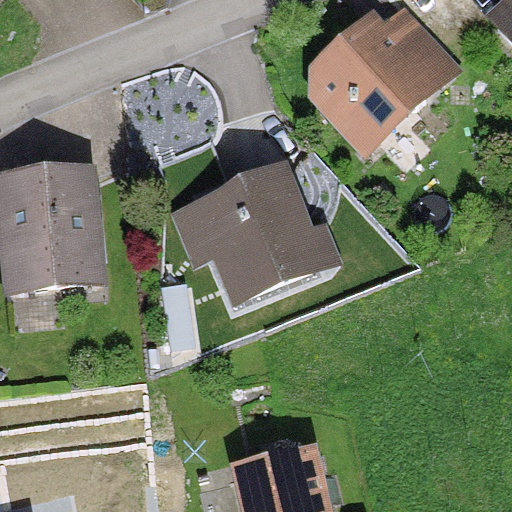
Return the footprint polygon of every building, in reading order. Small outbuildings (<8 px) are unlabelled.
[(511,16),(493,34),(511,55),(511,16)] [(421,107),(422,91),(365,29),(314,77),(312,103),(321,112),(343,113),(368,140),(395,115),(412,116),(421,107)] [(311,232),(285,168),(175,213),(195,262),(214,255),(234,302),(338,259),(324,226),(311,232)] [(93,289),(84,185),(0,192),(0,211),(8,296),(93,289)] [(320,511),(308,460),(233,478),(241,511),(320,511)]
